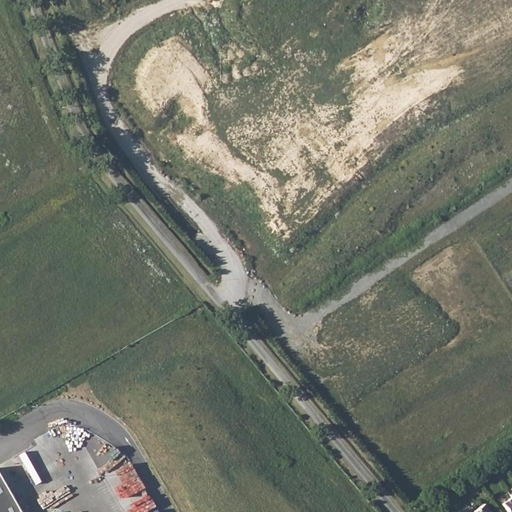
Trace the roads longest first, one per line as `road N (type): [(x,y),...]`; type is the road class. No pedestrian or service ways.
road 1 (unclassified): [(386,511),(93,165),(32,0)]
road 2 (track): [(181,0),(129,25),(103,52),(101,91),(146,172),(210,225),(235,272),(229,289),(210,303)]
